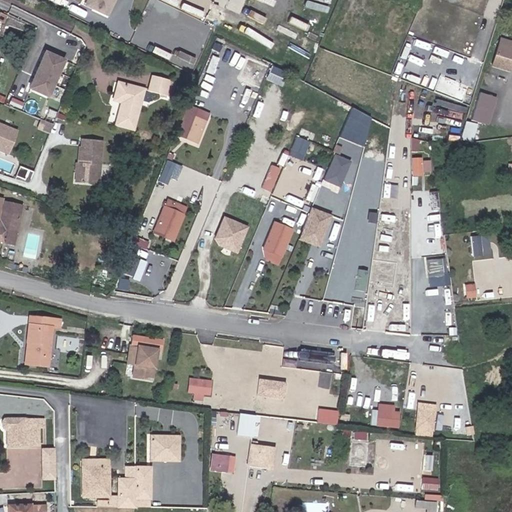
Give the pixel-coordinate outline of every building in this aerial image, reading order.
[(95,0),(91,9),(107,16),(109,12),(113,13),(118,0),(95,0)] [(428,15),(444,21),(447,13),(431,7),(428,15)] [(498,42),(511,45),(511,39),(500,36),(498,42)] [(511,59),(511,45),(498,42),(495,55),(511,59)] [(49,93),(63,57),(45,50),(30,86),(49,93)] [(24,58),(12,53),(9,62),(20,67),(24,58)] [(511,64),(511,59),(495,55),(492,65),(510,70),(511,64)] [(274,64),(268,78),(284,85),(290,71),(274,64)] [(149,69),(146,84),(162,89),(166,74),(149,69)] [(130,124),(140,83),(115,77),(110,96),(116,97),(111,120),(130,124)] [(446,85),(445,94),(463,97),(464,87),(446,85)] [(13,104),(18,92),(12,89),(7,101),(13,104)] [(470,119),(486,124),(495,97),(480,91),(470,119)] [(199,143),(208,121),(192,114),(182,136),(199,143)] [(48,132),(52,123),(41,117),(37,127),(48,132)] [(0,147),(6,150),(13,130),(0,124),(0,147)] [(290,153),(303,160),(312,140),(298,134),(290,153)] [(76,135),(74,156),(72,177),(95,178),(98,136),(76,135)] [(412,149),(419,150),(421,138),(414,137),(412,149)] [(341,185),(345,178),(349,180),(358,161),(337,152),(325,178),(341,185)] [(413,173),(433,173),(433,157),(412,157),(413,173)] [(160,180),(169,184),(175,170),(180,172),(184,165),(169,158),(160,180)] [(273,163),(261,186),(272,191),(284,168),(273,163)] [(289,163),(284,177),(298,182),(300,179),(291,175),(295,165),(289,163)] [(30,180),(32,170),(21,167),(18,176),(30,180)] [(308,173),(304,186),(318,190),(322,177),(308,173)] [(0,239),(13,242),(22,201),(0,196),(0,239)] [(173,240),(184,215),(165,206),(154,232),(173,240)] [(331,217),(316,210),(305,237),(316,241),(318,238),(322,240),(331,217)] [(214,241),(240,252),(251,225),(225,214),(214,241)] [(279,256),(291,229),(273,222),(265,242),(271,245),(269,252),(279,256)] [(491,254),(491,234),(471,235),(471,254),(491,254)] [(305,237),(303,243),(314,247),(316,241),(305,237)] [(269,252),(271,245),(265,242),(262,249),(269,252)] [(150,249),(146,260),(171,269),(175,258),(150,249)] [(427,259),(429,274),(449,271),(447,256),(427,259)] [(479,280),(494,280),(494,265),(479,265),(479,280)] [(475,295),(474,286),(474,284),(465,285),(466,297),(475,295)] [(392,302),(391,320),(410,321),(410,303),(392,302)] [(60,318),(28,315),(25,341),(30,342),(28,363),(48,365),(51,327),(59,328),(60,318)] [(162,339),(132,334),(129,357),(136,358),(135,365),(134,376),(151,378),(156,349),(161,350),(162,339)] [(57,336),(56,348),(77,349),(78,338),(57,336)] [(186,379),(185,392),(205,394),(207,381),(186,379)] [(283,399),(285,382),(259,379),(257,395),(283,399)] [(419,401),(416,435),(435,436),(438,402),(419,401)] [(397,427),(399,412),(393,411),(394,405),(379,404),(377,425),(397,427)] [(319,407),(318,422),(339,424),(340,409),(319,407)] [(235,433),(255,437),(259,415),(240,411),(235,433)] [(23,443),(38,443),(38,419),(4,419),(2,420),(1,421),(1,423),(1,424),(1,425),(2,427),(3,428),(6,428),(5,446),(23,445),(23,443)] [(185,463),(185,438),(173,438),(173,442),(156,442),(156,463),(185,463)] [(272,460),(274,446),(250,443),(247,464),(263,466),(264,459),(272,460)] [(367,445),(352,445),(352,467),(367,467),(367,445)] [(42,471),(54,471),(54,455),(41,455),(42,471)] [(232,463),(232,458),(211,458),(211,473),(234,473),(234,463),(232,463)] [(104,462),(79,461),(79,490),(104,491),(104,462)] [(130,473),(130,462),(122,462),(122,473),(130,473)] [(424,476),(423,488),(439,489),(440,477),(424,476)] [(426,500),(418,499),(417,507),(428,508),(427,511),(437,511),(439,499),(426,497),(426,500)] [(40,511),(40,501),(2,501),(2,511),(40,511)]
